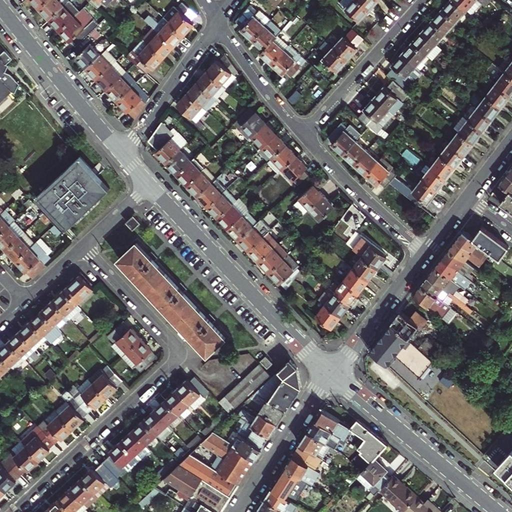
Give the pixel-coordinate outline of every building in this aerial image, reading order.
[(68,0),(47,0),(40,7),(45,13),(50,18),(69,0),(68,0)] [(60,29),(80,11),(69,0),(50,18),(55,24),(60,29)] [(111,0),(89,0),(102,11),(111,0)] [(364,16),(370,9),(359,0),(353,0),(346,8),(360,21),(364,16)] [(359,0),(370,9),(375,4),(378,0),(359,0)] [(443,9),(457,22),(467,11),(455,0),(450,0),(447,4),(443,9)] [(455,0),(467,11),(471,15),(481,4),(485,7),(491,0),(455,0)] [(164,17),(184,35),(189,29),(194,23),(191,20),(197,15),(183,2),(177,8),(174,6),(164,17)] [(245,32),(253,40),(266,26),(271,19),(260,9),(258,11),(250,5),(236,21),(243,28),(241,29),(245,32)] [(100,24),(84,7),(80,11),(60,29),(68,38),(76,46),(100,24)] [(433,20),(447,33),(457,22),(443,9),(436,16),(433,20)] [(178,41),(184,35),(164,17),(158,23),(150,16),(146,21),(148,23),(153,27),(174,46),(178,41)] [(106,18),(100,24),(105,29),(111,24),(106,18)] [(437,44),(447,33),(433,20),(430,23),(423,31),(437,44)] [(277,35),(266,26),(253,40),(257,43),(264,49),(273,39),(277,35)] [(153,27),(143,38),(164,57),(169,51),(174,46),(153,27)] [(357,47),(364,39),(353,29),(346,36),(344,35),(334,47),(348,60),(357,49),(358,48),(357,47)] [(442,49),(437,44),(423,31),(420,34),(413,42),(427,55),(432,60),(442,49)] [(272,64),(289,45),(278,35),(277,35),(273,39),(264,49),(261,53),(268,60),(272,64)] [(164,57),(143,38),(128,55),(147,73),(152,67),(154,68),(160,61),(164,57)] [(330,52),(334,47),(327,41),(323,45),(330,52)] [(407,48),(402,54),(417,66),(420,70),(425,64),(422,61),(427,55),(413,42),(407,48)] [(101,54),(90,43),(76,56),(82,62),(87,67),(101,54)] [(286,71),(292,76),(307,60),(290,44),(289,45),(272,64),(279,70),(283,74),(286,71)] [(341,68),(348,60),(334,47),(330,52),(316,67),(330,80),(341,68)] [(101,54),(87,67),(92,73),(97,78),(116,61),(116,60),(106,49),(101,54)] [(5,66),(11,60),(4,51),(0,54),(0,112),(14,101),(9,96),(12,93),(18,84),(13,80),(8,74),(4,73),(7,66),(5,66)] [(220,61),(219,60),(212,67),(208,71),(227,88),(237,77),(235,75),(239,71),(226,54),(220,61)] [(417,66),(402,54),(396,60),(392,65),(394,67),(387,74),(393,80),(403,88),(410,81),(406,77),(417,66)] [(126,72),(116,61),(97,78),(102,84),(107,89),(126,72)] [(127,71),(126,72),(107,89),(113,95),(118,100),(136,83),(137,82),(127,71)] [(216,99),(227,88),(208,71),(201,79),(198,83),(212,95),(216,99)] [(511,76),(505,71),(496,83),(511,95),(511,93),(511,76)] [(403,88),(393,80),(389,84),(387,87),(385,85),(375,97),(389,109),(394,114),(404,103),(402,102),(409,94),(403,88)] [(150,98),(136,83),(118,100),(126,109),(135,119),(150,98)] [(188,94),(202,106),(212,95),(198,83),(191,90),(188,94)] [(487,95),(502,107),(508,99),(511,95),(496,83),(487,95)] [(183,99),(178,105),(195,121),(195,122),(197,124),(200,120),(198,119),(206,110),(202,106),(188,94),(183,99)] [(212,95),(202,106),(206,110),(216,99),(212,95)] [(487,95),(478,107),(493,118),(499,110),(502,107),(487,95)] [(389,109),(375,97),(370,102),(365,108),(366,110),(360,117),(375,130),(382,122),(379,120),(389,109)] [(493,118),(478,107),(473,104),(464,116),(469,119),(483,131),(491,121),(493,118)] [(262,119),(256,112),(255,113),(250,108),(234,124),(249,140),(266,123),(262,119)] [(394,114),(389,109),(379,120),(382,122),(384,125),(394,114)] [(469,119),(464,116),(455,127),(459,131),(469,119)] [(469,119),(459,131),(474,143),(481,135),(483,131),(469,119)] [(158,153),(167,162),(181,150),(188,142),(174,127),(171,130),(162,121),(149,140),(158,150),(157,151),(158,153)] [(342,122),(330,136),(335,141),(333,144),(338,149),(344,154),(357,140),(362,134),(351,123),(348,127),(342,122)] [(273,130),(266,123),(249,140),(259,151),(276,134),(273,130)] [(474,143),(459,131),(450,143),(465,154),(471,147),(474,143)] [(235,136),(231,132),(219,143),(224,147),(235,136)] [(276,134),(259,151),(269,162),(287,145),(282,140),(276,134)] [(357,140),(344,154),(350,159),(355,164),(368,150),(357,140)] [(462,158),(465,154),(450,143),(441,155),(456,166),(462,158)] [(293,152),(287,145),(269,162),(279,173),(283,169),(297,156),(293,152)] [(178,173),(191,161),(181,150),(167,162),(172,168),(178,173)] [(379,160),(368,150),(355,164),(361,170),(366,174),(379,160)] [(441,155),(432,167),(447,178),(453,170),(456,166),(441,155)] [(82,156),(71,166),(39,196),(68,228),(111,188),(97,172),(82,156)] [(303,162),(297,156),(283,169),(298,185),(309,175),(306,171),(308,168),(303,162)] [(390,171),(393,168),(394,167),(382,156),(379,160),(390,171)] [(390,171),(379,160),(366,174),(375,182),(378,185),(380,182),(386,187),(390,183),(396,175),(398,173),(393,168),(390,171)] [(188,184),(201,172),(191,161),(178,173),(183,179),(188,184)] [(206,167),(201,172),(188,184),(193,190),(198,195),(216,178),(206,167)] [(447,178),(432,167),(423,179),(438,190),(444,182),(447,178)] [(434,196),(438,190),(423,179),(414,190),(396,175),(390,183),(421,207),(426,201),(428,203),(434,196)] [(511,177),(509,176),(506,181),(502,186),(511,193),(511,177)] [(226,189),(216,178),(198,195),(203,201),(208,206),(226,189)] [(310,209),(324,195),(319,190),(313,184),(300,197),(301,198),(295,203),(305,214),(310,209)] [(237,200),(227,189),(226,189),(208,206),(213,212),(219,217),(237,200)] [(511,193),(502,205),(511,212),(511,193)] [(324,195),(310,209),(321,220),(335,207),(332,204),(324,195)] [(229,229),(247,211),(251,208),(241,197),(237,200),(219,217),(224,223),(229,229)] [(258,222),(247,211),(229,229),(234,234),(239,239),(258,222)] [(0,236),(13,223),(3,213),(0,215),(0,236)] [(141,224),(134,216),(127,222),(134,230),(141,224)] [(249,250),(268,233),(273,229),(262,218),(258,222),(239,239),(244,245),(249,250)] [(0,243),(1,245),(6,250),(24,234),(25,233),(15,222),(13,223),(0,236),(0,243)] [(495,238),(485,230),(476,242),(479,245),(486,249),(503,262),(511,250),(495,238)] [(260,261),(273,248),(278,244),(268,233),(249,250),(254,256),(260,261)] [(12,256),(17,261),(35,245),(24,234),(6,250),(12,256)] [(461,239),(457,244),(464,249),(466,247),(472,252),(471,253),(479,259),(482,254),(476,249),(479,245),(476,242),(465,234),(461,239)] [(363,256),(378,268),(384,260),(387,256),(363,237),(354,249),(363,256)] [(42,238),(35,245),(17,261),(24,270),(33,279),(47,266),(45,264),(52,257),(49,254),(53,251),(42,238)] [(138,242),(120,258),(208,355),(226,338),(213,324),(216,321),(210,315),(207,318),(184,293),(187,290),(184,287),(181,283),(178,286),(155,261),(158,258),(152,252),(149,254),(138,242)] [(278,244),(273,248),(284,259),(288,255),(278,244)] [(464,249),(457,244),(454,248),(451,252),(465,263),(469,258),(476,263),(479,259),(471,253),(472,252),(466,247),(464,249)] [(486,249),(479,245),(476,249),(482,254),(486,249)] [(284,259),(273,248),(260,261),(265,267),(270,272),(284,259)] [(465,263),(451,252),(447,256),(444,261),(451,267),(452,265),(460,271),(459,272),(466,278),(474,284),(476,280),(468,274),(469,272),(462,267),(465,263)] [(288,255),(284,259),(295,271),(298,268),(299,266),(288,255)] [(378,268),(363,256),(354,268),(369,279),(375,271),(378,268)] [(472,268),(476,263),(469,258),(465,263),(472,268)] [(287,289),(301,271),(298,268),(295,271),(284,259),(270,272),(275,278),(281,284),(281,283),(287,289)] [(460,287),(465,290),(472,282),(466,277),(459,272),(460,271),(452,265),(451,267),(443,261),(441,265),(437,269),(452,281),(455,283),(460,287)] [(469,272),(472,268),(465,263),(462,267),(469,272)] [(366,283),(369,279),(354,268),(345,280),(359,292),(366,283)] [(433,274),(430,279),(438,285),(439,283),(447,289),(446,290),(448,292),(453,296),(455,297),(464,304),(468,298),(457,290),(460,287),(455,283),(452,281),(437,269),(436,271),(433,274)] [(72,284),(64,292),(75,304),(94,287),(82,275),(72,284)] [(424,287),(445,303),(448,299),(452,301),(470,315),(473,311),(466,305),(464,304),(455,297),(453,296),(448,292),(446,290),(447,289),(439,283),(438,285),(430,279),(426,283),(424,287)] [(334,281),(330,287),(350,303),(356,295),(359,292),(345,280),(340,286),(334,281)] [(319,299),(326,304),(341,315),(348,307),(350,303),(330,287),(329,287),(319,299)] [(436,313),(443,319),(451,308),(448,306),(445,303),(424,287),(421,291),(417,296),(436,313)] [(58,297),(52,302),(66,317),(78,307),(75,304),(64,292),(58,297)] [(41,312),(55,328),(66,317),(52,302),(46,308),(41,312)] [(326,304),(317,316),(332,327),(338,319),(341,315),(326,304)] [(443,319),(448,324),(457,313),(451,308),(443,319)] [(35,318),(30,322),(46,340),(51,345),(62,334),(55,328),(41,312),(35,318)] [(408,316),(403,313),(401,316),(394,325),(410,340),(421,327),(424,329),(430,321),(418,312),(412,319),(408,316)] [(25,327),(19,333),(35,350),(46,340),(30,322),(25,327)] [(111,345),(122,356),(140,339),(135,333),(131,328),(130,329),(123,322),(108,336),(114,343),(111,345)] [(420,349),(410,340),(394,325),(384,338),(373,352),(390,367),(398,358),(420,377),(434,362),(420,349)] [(8,343),(24,361),(30,355),(35,360),(40,356),(35,350),(19,333),(14,338),(8,343)] [(433,335),(420,349),(434,362),(445,349),(434,340),(436,338),(433,335)] [(147,346),(140,339),(122,356),(132,367),(135,365),(141,372),(156,358),(151,352),(152,351),(147,346)] [(13,371),(24,361),(8,343),(3,348),(0,350),(0,357),(10,368),(13,371)] [(80,354),(77,351),(69,359),(72,362),(80,354)] [(265,356),(260,361),(267,368),(272,363),(265,356)] [(0,382),(1,381),(0,379),(0,376),(10,368),(0,357),(0,382)] [(300,381),(298,367),(290,360),(257,391),(287,410),(301,387),(300,381)] [(269,375),(260,364),(254,369),(264,380),(269,375)] [(100,370),(99,369),(88,379),(105,398),(112,391),(117,387),(116,387),(121,382),(106,365),(100,370)] [(264,380),(254,369),(249,374),(259,385),(264,380)] [(56,374),(52,370),(46,375),(50,379),(56,374)] [(254,390),(259,385),(249,374),(244,379),(254,390)] [(190,381),(188,379),(182,385),(176,390),(189,405),(201,394),(204,397),(210,391),(196,376),(190,381)] [(73,384),(66,390),(88,413),(93,408),(94,409),(98,405),(105,398),(88,379),(87,379),(77,388),(73,384)] [(254,390),(244,379),(239,383),(249,394),(254,390)] [(244,399),(249,394),(239,383),(234,388),(244,399)] [(244,399),(234,388),(229,392),(239,403),(244,399)] [(59,397),(65,403),(55,412),(72,429),(78,423),(83,418),(82,418),(88,413),(66,390),(59,397)] [(165,401),(178,415),(189,405),(176,390),(169,397),(165,401)] [(251,396),(264,405),(260,411),(278,423),(282,417),(287,410),(257,391),(251,396)] [(239,403),(229,392),(225,396),(234,408),(239,403)] [(201,394),(189,405),(194,410),(206,399),(204,397),(201,394)] [(234,408),(225,396),(219,402),(226,409),(229,413),(234,408)] [(246,402),(250,405),(260,411),(264,405),(251,396),(245,402),(246,402)] [(154,411),(167,425),(178,415),(165,401),(158,407),(154,411)] [(246,402),(234,412),(238,415),(250,405),(246,402)] [(229,413),(226,409),(208,425),(212,429),(229,413)] [(333,416),(322,409),(319,414),(316,419),(345,438),(352,428),(351,427),(333,416)] [(37,426),(54,444),(59,439),(60,440),(65,436),(72,429),(55,412),(54,410),(37,426)] [(143,421),(156,435),(163,441),(173,431),(167,425),(154,411),(149,416),(143,421)] [(275,429),(278,423),(260,411),(256,418),(247,412),(245,416),(243,415),(242,417),(248,421),(270,435),(275,429)] [(453,453),(464,441),(431,411),(420,423),(453,453)] [(243,427),(248,421),(242,417),(241,416),(236,423),(243,427),(239,433),(245,437),(246,438),(250,432),(243,427)] [(338,449),(345,438),(316,419),(312,425),(308,431),(338,449)] [(376,458),(388,444),(373,431),(357,419),(351,427),(352,428),(367,437),(360,448),(363,450),(360,453),(371,463),(376,458)] [(146,445),(156,435),(143,421),(137,426),(133,431),(146,445)] [(243,427),(250,432),(246,438),(262,448),(266,442),(270,435),(248,421),(243,427)] [(37,425),(20,441),(38,460),(45,454),(49,449),(49,448),(54,444),(37,426),(37,425)] [(208,425),(201,431),(204,435),(212,429),(208,425)] [(122,441),(140,460),(151,450),(146,445),(133,431),(128,435),(122,441)] [(213,431),(200,443),(217,454),(218,457),(212,466),(239,484),(248,470),(255,459),(233,445),(213,431)] [(336,453),(338,449),(308,431),(304,437),(300,443),(322,458),(328,461),(334,451),(336,453)] [(186,445),(190,449),(201,439),(197,435),(186,445)] [(233,445),(255,459),(259,454),(262,448),(246,438),(245,437),(242,442),(237,438),(233,445)] [(12,451),(4,458),(20,475),(25,470),(26,471),(31,466),(38,460),(20,441),(19,440),(10,449),(12,451)] [(128,471),(140,460),(122,441),(115,447),(110,451),(112,453),(104,461),(119,477),(127,470),(128,471)] [(322,458),(300,443),(296,449),(293,455),(315,469),(322,458)] [(186,445),(179,452),(182,456),(190,449),(186,445)] [(511,449),(496,467),(511,482),(511,449)] [(235,491),(239,484),(190,453),(179,463),(191,471),(231,497),(235,491)] [(320,472),(315,469),(293,455),(289,461),(285,467),(308,481),(312,484),(320,472)] [(0,487),(4,492),(11,485),(15,481),(14,480),(20,475),(4,458),(0,462),(0,487)] [(165,465),(168,469),(176,461),(172,458),(165,465)] [(385,473),(388,469),(382,464),(376,458),(371,463),(362,472),(357,478),(375,494),(381,487),(389,478),(385,473)] [(90,470),(82,478),(99,496),(110,487),(111,488),(113,486),(118,482),(121,479),(119,477),(104,461),(94,470),(93,468),(90,470)] [(171,488),(177,492),(180,488),(217,511),(221,511),(225,507),(231,497),(191,471),(179,463),(164,478),(173,485),(171,488)] [(158,471),(161,475),(168,469),(165,465),(158,471)] [(295,502),(308,481),(285,467),(279,477),(272,488),(295,502)] [(403,487),(391,476),(389,478),(381,487),(405,510),(416,499),(403,487)] [(88,507),(99,496),(82,478),(76,484),(71,488),(88,507)] [(171,488),(173,485),(164,478),(159,482),(170,489),(171,488)] [(136,505),(141,508),(160,490),(155,487),(136,505)] [(73,511),(82,511),(88,507),(71,488),(66,493),(60,498),(73,511)] [(189,502),(186,506),(194,511),(217,511),(180,488),(177,492),(176,494),(189,502)] [(295,502),(272,488),(268,494),(265,499),(286,511),(293,511),(298,505),(295,502)] [(429,507),(425,503),(418,496),(416,499),(405,510),(405,511),(406,511),(440,511),(441,511),(437,507),(433,503),(429,507)] [(73,511),(60,498),(54,504),(48,509),(51,511),(73,511)] [(286,511),(265,499),(261,504),(258,510),(261,511),(286,511)]
